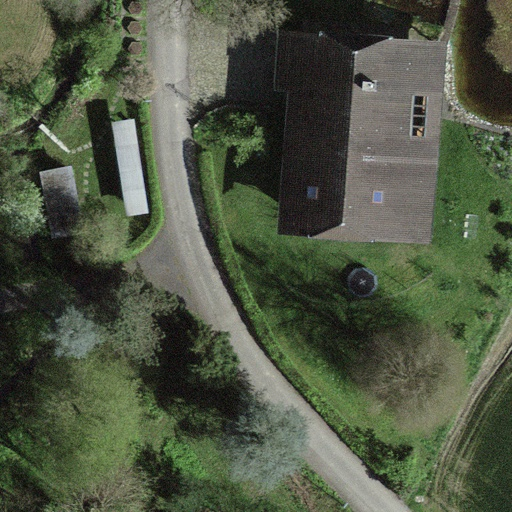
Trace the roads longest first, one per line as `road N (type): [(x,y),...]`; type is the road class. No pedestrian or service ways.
road 1 (residential): [(168,0),(176,178),(199,265),(266,377),(383,511)]
road 2 (track): [(0,303),(199,265)]
